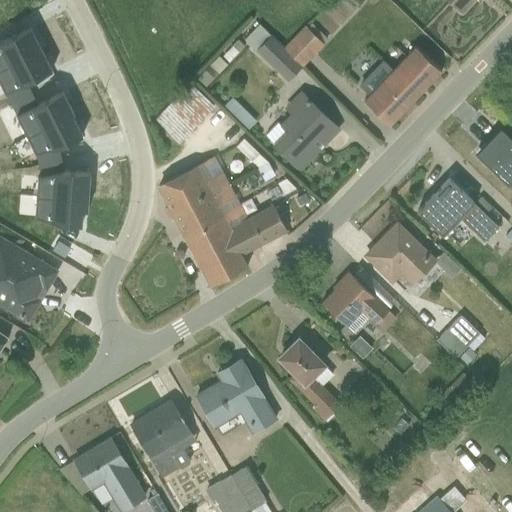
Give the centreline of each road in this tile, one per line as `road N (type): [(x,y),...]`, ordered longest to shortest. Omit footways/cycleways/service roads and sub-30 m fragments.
road 1 (unclassified): [(511,32),(288,257),(126,358)]
road 2 (residential): [(69,0),(138,149),(138,217),(111,276),(108,309),(126,358)]
road 3 (unclassified): [(126,358),(39,409),(0,445)]
